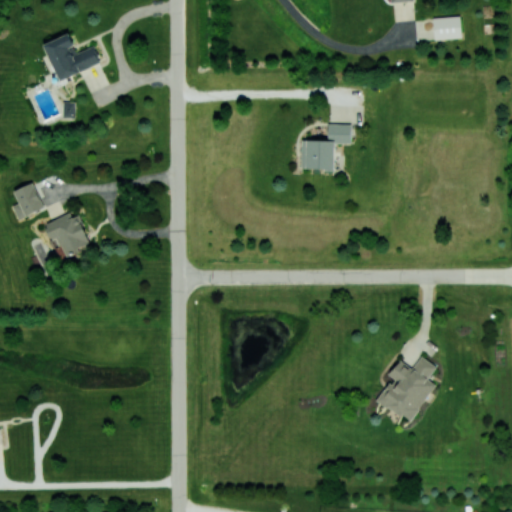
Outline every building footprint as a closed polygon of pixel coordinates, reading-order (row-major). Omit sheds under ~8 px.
[(462,38),(461,16),(434,17),(434,39),(462,38)] [(101,63),(94,45),(77,52),(69,33),(45,43),(60,80),(101,63)] [(63,117),(75,117),(75,101),(63,101),(63,117)] [(351,123),(328,123),(328,140),(302,139),(302,168),(335,168),(335,143),(351,143),(351,123)] [(12,205),(18,219),(45,207),(33,181),(14,190),(19,202),(12,205)] [(45,223),(52,239),(58,237),(66,255),(92,244),(79,214),(72,217),(70,212),(45,223)] [(437,365),(421,355),(413,368),(399,359),(390,375),(392,377),(378,401),(412,421),(435,383),(428,379),(437,365)]
